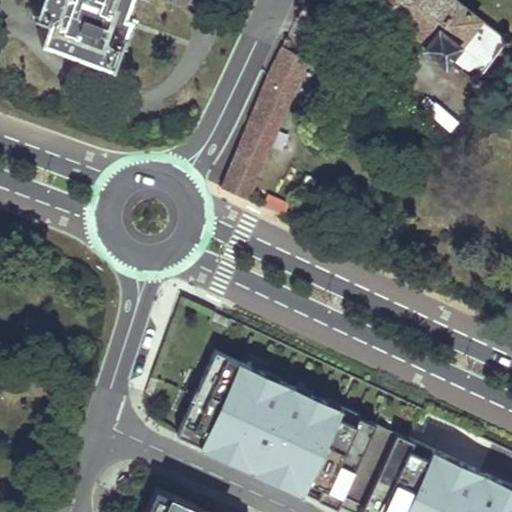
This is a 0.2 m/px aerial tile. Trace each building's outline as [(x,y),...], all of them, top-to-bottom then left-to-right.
[(125,7),(122,6),(119,4),(120,0),(36,0),(35,5),(44,9),(37,28),(108,54),(125,7)] [(503,32),(501,33),(459,0),(373,0),(375,1),(425,40),(419,47),(444,66),(446,63),(469,77),(468,79),(469,80),(469,82),(470,83),(471,84),(472,84),(474,85),(475,84),(477,84),(478,83),(479,82),(480,81),(480,79),(480,78),(480,76),(479,75),(478,74),(502,44),(504,45),(505,45),(507,44),(508,44),(509,43),(510,41),(511,40),(511,38),(510,37),(510,35),(509,34),(508,33),(506,32),(504,32),(503,32)] [(308,59),(295,52),(283,45),(220,186),(246,198),(308,59)] [(310,192),(314,186),(317,179),(307,173),(300,187),(310,192)] [(511,511),(511,483),(213,347),(175,431),(194,440),(202,444),(207,433),(229,443),(224,453),(258,469),(262,458),(320,484),(315,495),(335,504),(340,493),(361,503),(356,511),(511,511)] [(224,453),(229,443),(207,433),(202,444),(224,453)] [(197,511),(170,499),(162,496),(155,511),(153,511),(148,509),(146,511),(197,511)]
